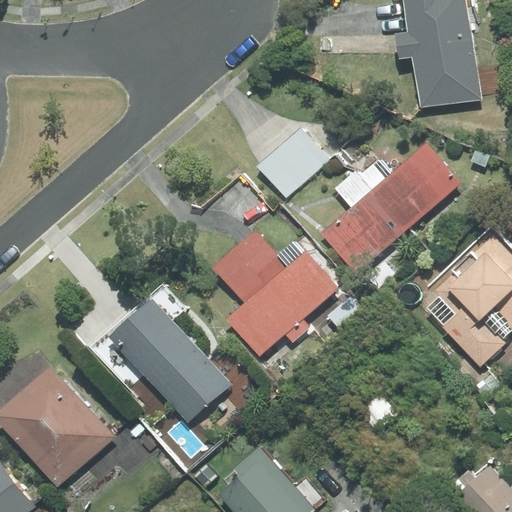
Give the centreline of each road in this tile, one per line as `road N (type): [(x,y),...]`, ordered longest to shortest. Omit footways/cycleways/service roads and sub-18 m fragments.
road 1 (residential): [(189,21),(181,56),(150,115),(0,247)]
road 2 (residential): [(0,47),(86,48),(189,21)]
